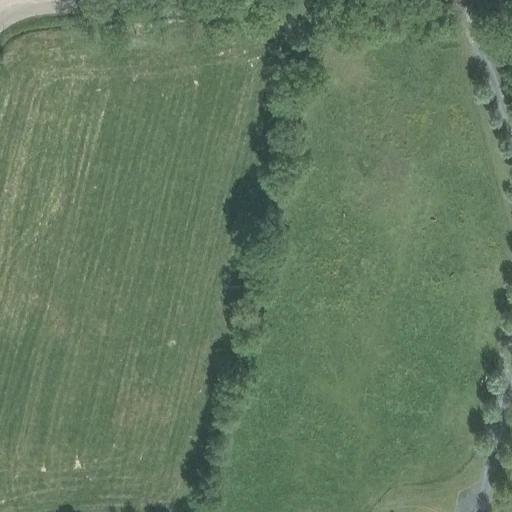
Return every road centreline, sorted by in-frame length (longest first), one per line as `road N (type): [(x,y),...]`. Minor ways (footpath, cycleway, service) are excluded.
road 1 (track): [(459,0),(511,127),(511,359),(479,511)]
road 2 (unclassified): [(0,11),(128,0)]
